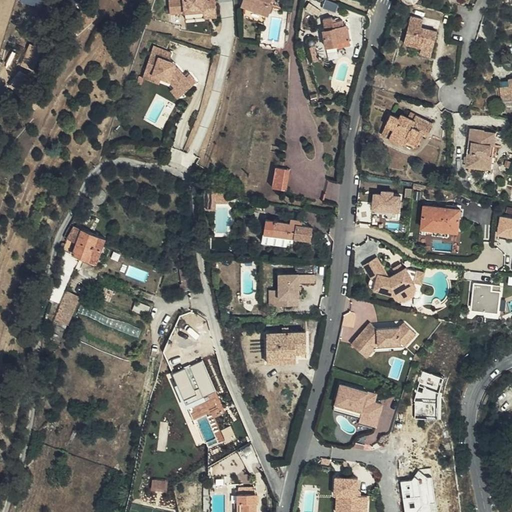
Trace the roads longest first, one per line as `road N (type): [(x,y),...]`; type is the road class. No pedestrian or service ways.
road 1 (unclassified): [(285,505),(226,363),(198,253),(192,184),(170,171),(119,162),(88,183),(56,248),(25,443),(4,511)]
road 2 (residential): [(345,228),(354,120),(385,0)]
road 3 (residential): [(301,449),(331,335),(345,228)]
road 4 (secondary): [(511,358),(483,376),(471,399),(486,511)]
road 5 (residential): [(345,228),(377,233),(428,261),(469,265),(492,257)]
road 6 (residential): [(301,449),(380,460),(394,511)]
